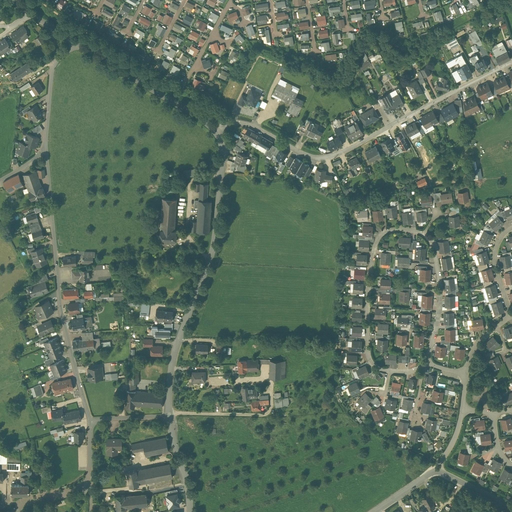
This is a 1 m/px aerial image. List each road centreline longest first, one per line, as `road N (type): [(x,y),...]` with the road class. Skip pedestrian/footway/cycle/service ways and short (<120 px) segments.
road 1 (residential): [(415,370),(377,367),(367,352),(370,266),(383,232),(417,231),(433,248),(438,307),(425,362)]
road 2 (residential): [(216,129),(249,125),(316,161),(511,61)]
road 3 (residential): [(169,416),(174,351),(215,236),(222,151),(216,129)]
road 4 (residential): [(90,420),(59,292),(46,149)]
road 5 (residential): [(216,129),(77,43)]
